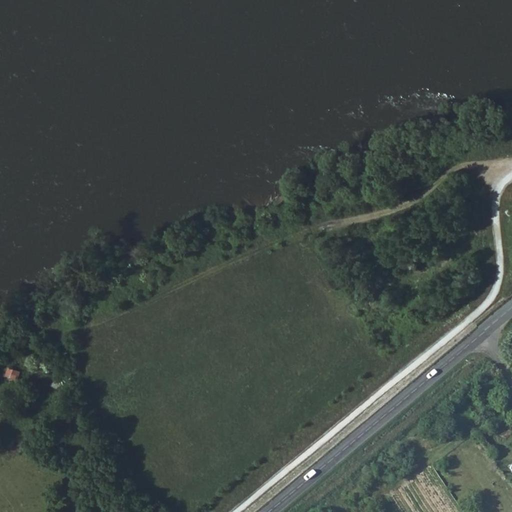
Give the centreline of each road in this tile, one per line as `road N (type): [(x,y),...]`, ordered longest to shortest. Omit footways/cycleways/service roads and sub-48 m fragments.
road 1 (track): [(511,175),(464,166),(396,209),(312,228),(58,333)]
road 2 (secondary): [(511,308),(268,511)]
